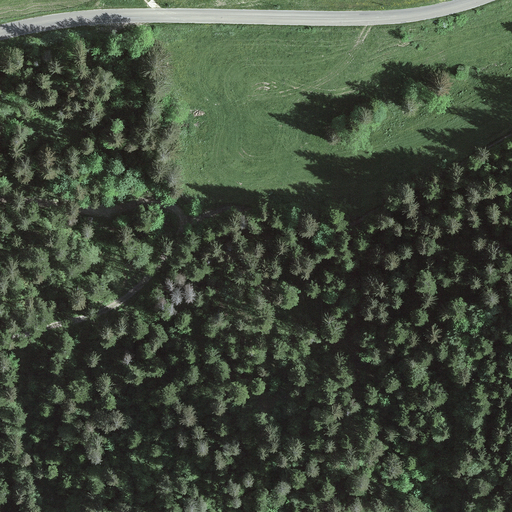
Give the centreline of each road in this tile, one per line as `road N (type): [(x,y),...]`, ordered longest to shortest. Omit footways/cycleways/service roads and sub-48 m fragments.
road 1 (track): [(0,345),(120,304),(182,231),(236,205),(296,230),(335,231),(511,135)]
road 2 (tertiary): [(481,0),(369,20),(84,17),(0,32)]
